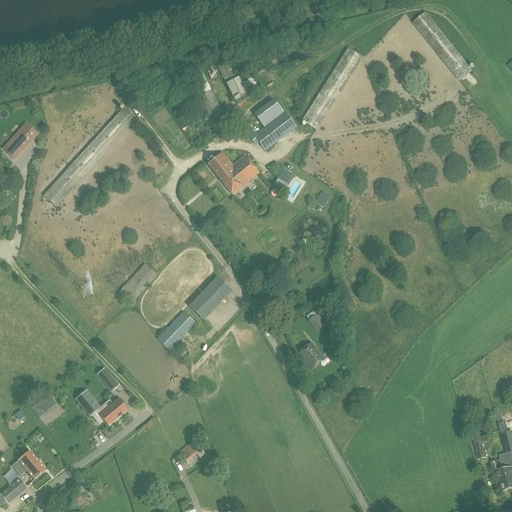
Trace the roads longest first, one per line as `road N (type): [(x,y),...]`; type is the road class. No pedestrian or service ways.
road 1 (unknown): [(367,511),(246,295),(170,195),(174,179),(220,146),(252,149)]
road 2 (unclassified): [(39,511),(44,492),(150,411),(8,260)]
road 3 (track): [(305,0),(0,76)]
